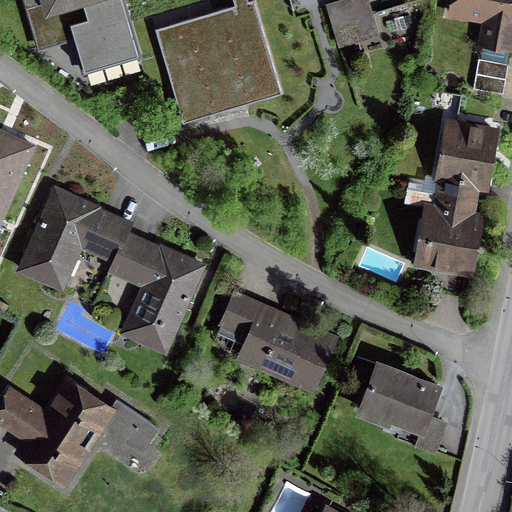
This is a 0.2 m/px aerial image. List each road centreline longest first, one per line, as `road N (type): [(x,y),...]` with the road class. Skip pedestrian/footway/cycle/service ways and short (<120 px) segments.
road 1 (residential): [(507,371),(315,283),(214,224),(0,67)]
road 2 (tertiary): [(477,511),(507,371)]
